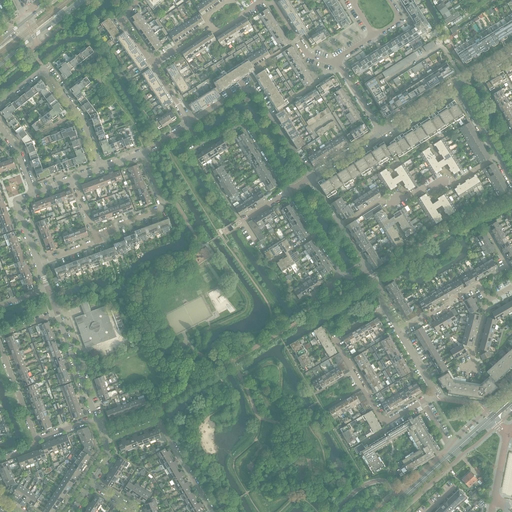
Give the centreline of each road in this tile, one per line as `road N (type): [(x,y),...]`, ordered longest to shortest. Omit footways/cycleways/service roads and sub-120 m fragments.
road 1 (residential): [(384,307),(333,337),(386,423),(422,402)]
road 2 (residential): [(309,178),(252,89),(190,123)]
road 3 (residential): [(340,226),(380,200),(454,182),(497,157)]
road 4 (residential): [(190,123),(203,143),(246,124),(289,191)]
road 5 (unclassified): [(386,511),(491,418)]
road 6 (residential): [(399,331),(477,284),(487,299),(511,286)]
road 7 (residential): [(94,232),(161,207),(142,153)]
